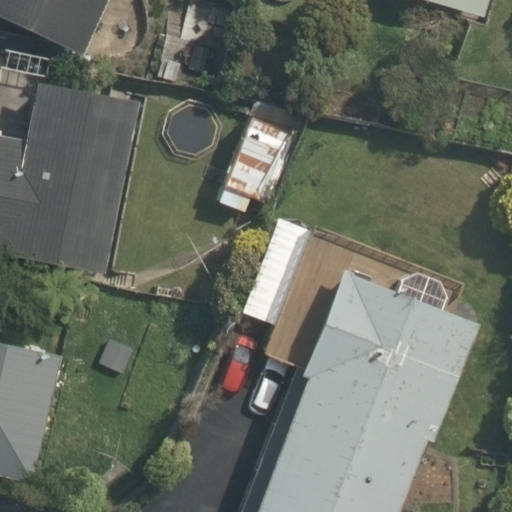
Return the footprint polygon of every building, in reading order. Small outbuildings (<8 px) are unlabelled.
[(115,0),(0,0),(0,21),(89,61),(115,0)] [(420,0),(488,21),(494,0),(420,0)] [(16,139),(0,136),(0,254),(112,273),(141,104),(25,84),(16,139)] [(403,511),(478,323),(342,270),(247,511),(403,511)] [(0,348),(0,474),(35,481),(60,361),(0,348)]
